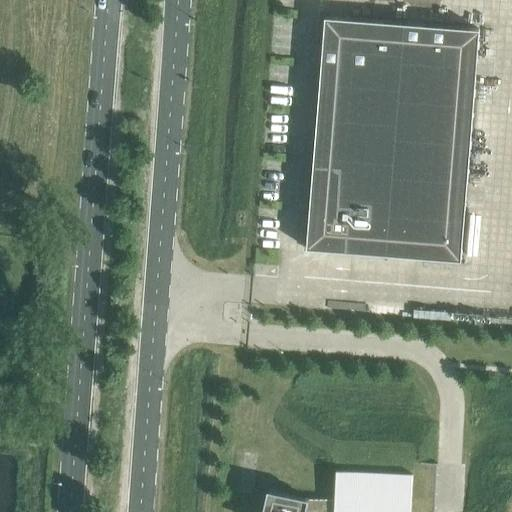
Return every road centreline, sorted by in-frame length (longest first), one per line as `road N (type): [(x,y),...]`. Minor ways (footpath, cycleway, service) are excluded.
road 1 (primary): [(110,0),(70,511)]
road 2 (primary): [(138,511),(176,0)]
